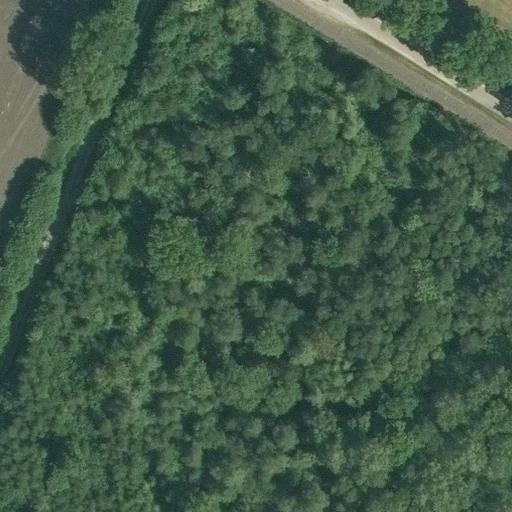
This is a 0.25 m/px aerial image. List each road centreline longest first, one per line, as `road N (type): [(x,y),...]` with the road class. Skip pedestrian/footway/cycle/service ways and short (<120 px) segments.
road 1 (track): [(0,351),(143,0)]
road 2 (unclassified): [(327,0),(511,112)]
